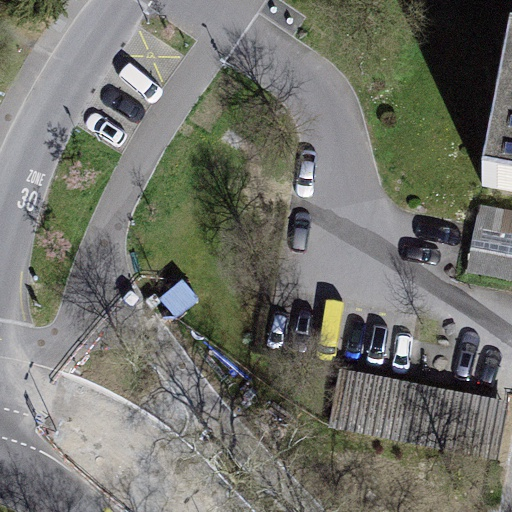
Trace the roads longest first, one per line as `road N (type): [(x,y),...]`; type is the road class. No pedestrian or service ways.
road 1 (residential): [(127,0),(35,140),(0,270)]
road 2 (primary): [(155,511),(53,429),(0,410)]
